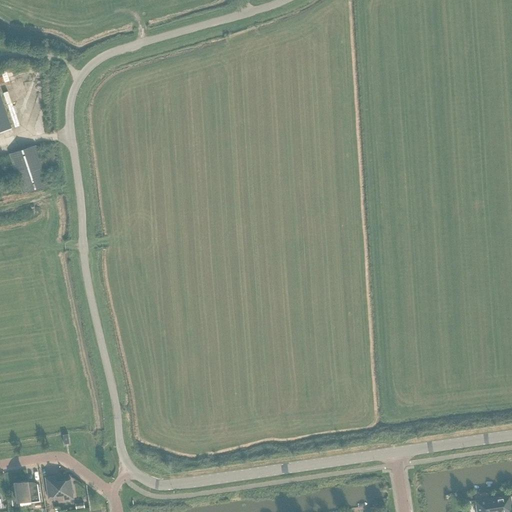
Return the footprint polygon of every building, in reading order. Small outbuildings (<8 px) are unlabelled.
[(7,79),(16,76),(11,62),(2,65),(7,79)] [(0,132),(11,128),(0,94),(0,132)] [(23,194),(48,185),(35,146),(10,155),(23,194)] [(49,498),(58,497),(58,495),(63,495),(64,500),(73,499),(70,479),(61,480),(61,481),(56,482),(55,477),(46,478),(49,498)] [(31,503),(40,501),(38,484),(29,485),(28,481),(14,483),(16,491),(14,492),(12,493),(11,495),(11,497),(13,505),(13,502),(30,500),(31,503)] [(478,511),(506,511),(511,511),(509,497),(477,502),(478,511)]
